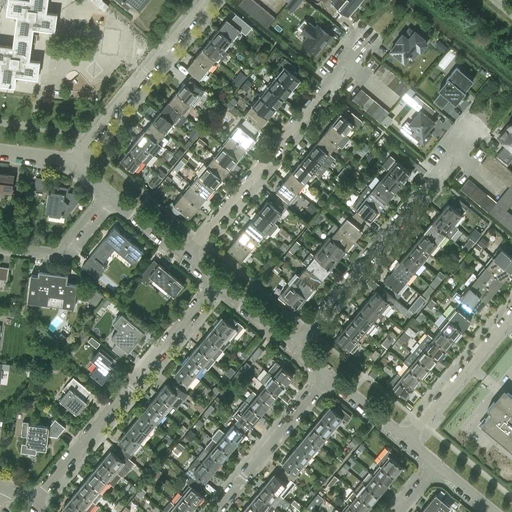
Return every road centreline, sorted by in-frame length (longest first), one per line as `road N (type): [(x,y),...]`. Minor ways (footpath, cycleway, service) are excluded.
road 1 (residential): [(290,344),(477,122)]
road 2 (residential): [(184,256),(368,36)]
road 3 (residential): [(33,502),(215,282)]
road 4 (residential): [(70,163),(205,0)]
road 5 (residential): [(214,511),(328,376)]
road 6 (residential): [(404,440),(511,312)]
road 7 (residential): [(0,244),(59,252),(108,194)]
